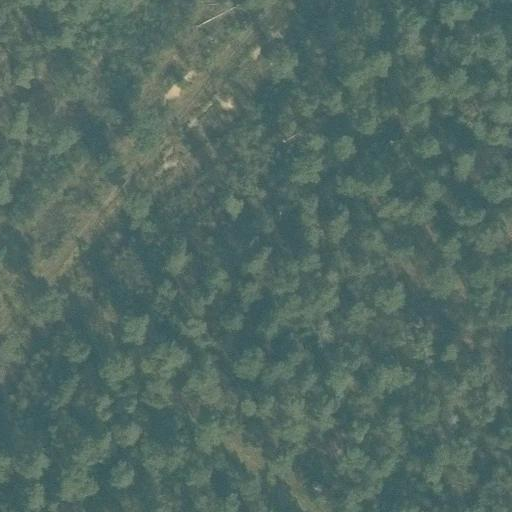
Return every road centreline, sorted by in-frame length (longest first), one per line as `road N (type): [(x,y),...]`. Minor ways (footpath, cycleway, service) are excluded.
road 1 (track): [(0,335),(281,0)]
road 2 (track): [(294,511),(0,252)]
